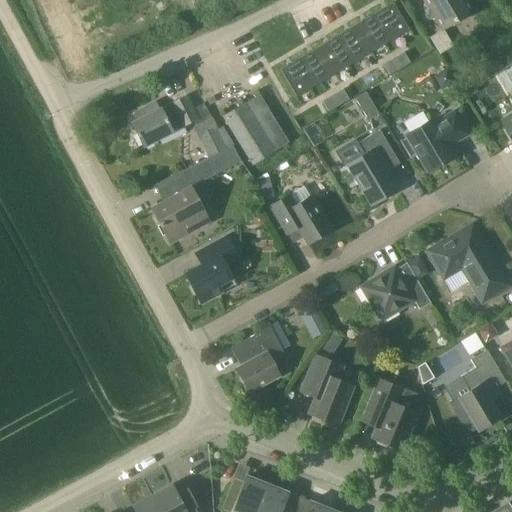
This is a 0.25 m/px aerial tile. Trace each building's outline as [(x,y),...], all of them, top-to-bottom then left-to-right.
[(424,0),(442,30),(472,12),(465,0),(424,0)] [(393,2),(380,10),(388,24),(375,31),(384,45),(409,30),(393,2)] [(355,25),(371,52),(384,45),(375,31),(388,24),(380,10),(355,25)] [(355,25),(343,32),(351,46),(338,53),(346,67),(371,52),(355,25)] [(318,47),(334,74),(346,67),(338,53),(351,46),(343,32),(318,47)] [(301,75),(309,89),(334,74),(318,47),(305,54),(314,68),(301,75)] [(403,67),(410,63),(404,52),(397,56),(403,67)] [(314,68),(305,54),(280,70),(296,97),(309,89),(301,75),(314,68)] [(397,56),(390,61),(396,71),(403,67),(397,56)] [(396,71),(390,61),(383,65),(389,75),(396,71)] [(343,89),(336,93),(342,104),(349,100),(343,89)] [(335,108),(342,104),(336,93),(329,97),(335,108)] [(172,131),(182,127),(198,118),(187,94),(159,108),(155,101),(136,110),(140,117),(130,122),(143,146),(172,131)] [(252,165),(253,165),(289,142),(259,94),(246,103),(245,102),(222,117),(252,165)] [(335,108),(329,97),(322,101),(328,112),(335,108)] [(408,136),(401,141),(410,156),(418,152),(429,171),(454,155),(448,145),(469,133),(455,111),(435,123),(433,119),(407,134),(408,136)] [(193,126),(199,140),(208,156),(229,146),(231,145),(221,128),(218,130),(212,117),(211,118),(201,123),(193,126)] [(383,160),(395,152),(381,129),(358,142),(365,154),(348,164),(370,200),(380,194),(383,198),(400,188),(383,160)] [(186,167),(195,184),(238,161),(229,146),(208,156),(186,167)] [(210,221),(205,210),(191,186),(152,206),(171,242),(210,221)] [(299,227),(309,243),(331,229),(311,196),(296,204),(290,194),(272,205),(289,234),(299,227)] [(427,250),(444,278),(462,267),(483,301),(510,285),(480,234),(462,229),(427,250)] [(239,256),(227,235),(196,252),(202,263),(185,272),(201,302),(223,290),(220,284),(233,277),(226,263),(239,256)] [(400,273),(395,265),(361,285),(381,320),(415,300),(420,308),(431,301),(411,267),(400,273)] [(312,336),(326,331),(316,305),(302,310),(312,336)] [(232,347),(242,365),(237,368),(249,391),(280,374),(273,361),(286,354),(270,326),(232,347)] [(479,331),(462,340),(472,358),(489,349),(479,331)] [(511,339),(500,347),(511,366),(511,339)] [(452,401),(458,397),(465,408),(458,412),(470,431),(476,427),(478,430),(500,417),(491,401),(501,395),(496,387),(505,382),(486,351),(470,360),(474,368),(461,376),(443,387),(452,401)] [(352,386),(334,379),(340,364),(317,355),(303,391),(317,396),(310,412),(337,423),(352,386)] [(379,378),(362,421),(376,427),(372,437),(402,449),(410,430),(413,429),(416,421),(415,418),(417,412),(402,406),(405,399),(399,397),(403,388),(379,378)] [(231,483),(221,509),(229,511),(255,511),(268,483),(247,474),(242,488),(231,483)] [(255,511),(292,511),(293,511),(282,506),(288,491),(268,483),(255,511)] [(200,511),(196,503),(188,489),(178,495),(172,485),(152,495),(160,511),(200,511)] [(132,506),(135,511),(160,511),(152,495),(132,506)] [(295,511),(293,511),(292,511),(328,511),(331,508),(310,500),(305,511),(295,511)]
